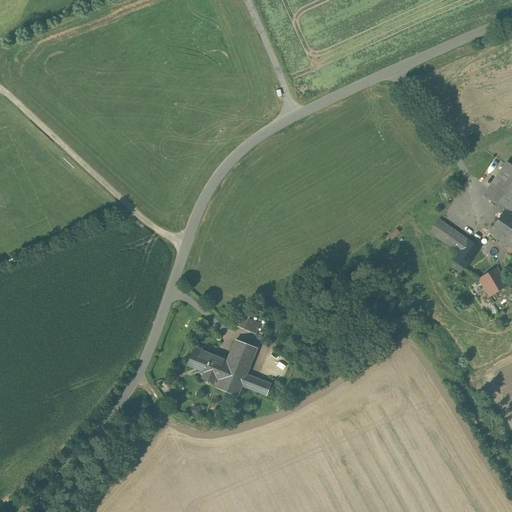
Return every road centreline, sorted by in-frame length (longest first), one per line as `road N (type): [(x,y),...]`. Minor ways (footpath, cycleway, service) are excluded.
road 1 (unclassified): [(511,16),(278,123),(232,157),(182,244),(171,291),(127,391),(18,511)]
road 2 (track): [(0,88),(149,227),(182,244)]
